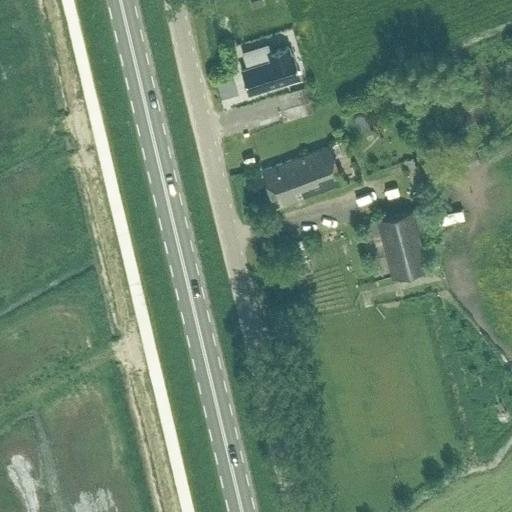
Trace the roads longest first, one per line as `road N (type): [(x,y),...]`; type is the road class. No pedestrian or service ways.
road 1 (unclassified): [(295,511),(172,0)]
road 2 (primary): [(240,511),(118,0)]
